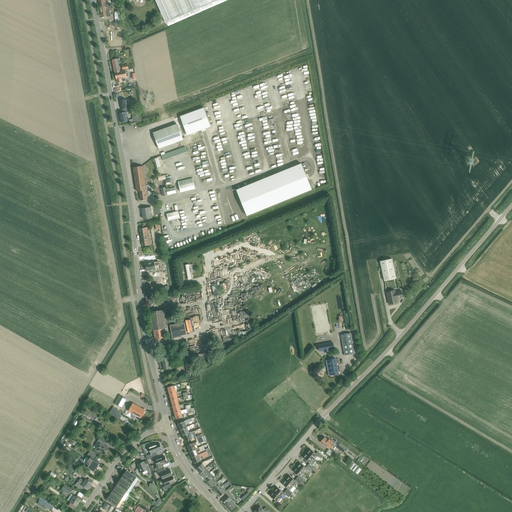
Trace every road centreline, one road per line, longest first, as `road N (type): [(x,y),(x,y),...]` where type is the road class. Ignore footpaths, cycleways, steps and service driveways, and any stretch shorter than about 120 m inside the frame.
road 1 (unclassified): [(167,425),(92,0)]
road 2 (unclassified): [(323,414),(511,203)]
road 3 (residential): [(82,511),(121,455),(167,425)]
